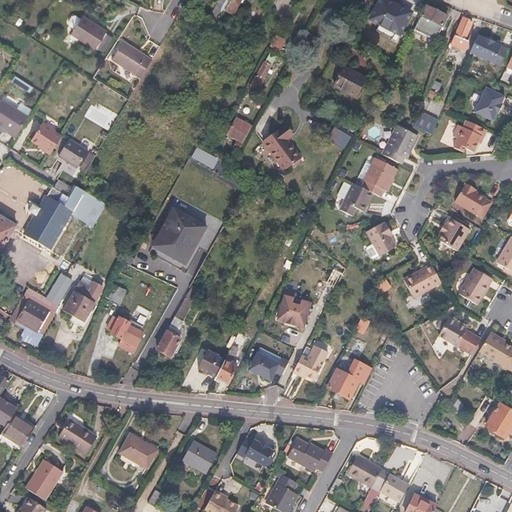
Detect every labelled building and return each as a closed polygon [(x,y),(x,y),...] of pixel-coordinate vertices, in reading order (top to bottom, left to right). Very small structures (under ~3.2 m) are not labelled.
[(219,0),(212,15),(217,18),(221,9),(226,0),(219,0)] [(226,0),(221,9),(232,15),(240,0),(226,0)] [(409,13),(382,0),(378,0),(368,21),(390,32),(389,34),(397,38),(409,13)] [(447,17),(425,6),(414,29),(435,40),(447,17)] [(107,31),(83,15),(80,19),(74,29),(70,34),(94,50),(96,47),(102,51),(111,37),(105,33),(107,31)] [(217,18),(212,15),(208,22),(217,27),(221,20),(217,18)] [(74,29),(80,19),(76,16),(71,16),(68,22),(69,26),(74,29)] [(473,23),(465,20),(452,46),(464,51),(468,43),(464,41),(473,23)] [(290,25),(283,21),(278,31),(285,35),(290,25)] [(485,38),(477,35),(470,51),(499,65),(507,48),(495,43),(496,41),(486,37),(485,38)] [(284,43),(274,38),(269,46),(279,52),(284,43)] [(151,60),(122,43),(111,62),(140,80),(151,60)] [(266,62),(265,62),(256,77),(251,86),(258,90),(271,65),(266,62)] [(364,79),(344,66),(332,85),(353,98),(364,79)] [(494,89),(485,85),(473,109),(492,118),(496,111),(498,112),(503,102),(500,101),(504,94),(494,89)] [(29,116),(2,99),(0,102),(0,123),(10,130),(8,133),(16,137),(29,116)] [(437,122),(419,114),(413,126),(431,135),(437,122)] [(253,127),(237,118),(228,135),(238,140),(234,148),(239,151),(253,127)] [(460,124),(454,135),(458,137),(454,146),(463,150),(465,147),(472,150),(477,140),(480,134),(483,136),(486,129),(467,120),(464,126),(460,124)] [(57,129),(44,121),(32,140),(44,148),(43,150),(51,155),(63,135),(56,131),(57,129)] [(397,126),(395,129),(382,154),(400,163),(403,157),(405,159),(417,137),(397,126)] [(283,127),(261,142),(281,170),(298,159),(285,140),(290,137),(283,127)] [(327,140),(344,150),(351,138),(335,128),(327,140)] [(90,150),(70,138),(59,156),(79,168),(90,150)] [(96,155),(91,153),(81,170),(85,173),(96,155)] [(397,169),(375,157),(363,180),(365,180),(362,187),(373,192),(381,197),(384,190),(386,191),(397,169)] [(362,187),(353,182),(340,209),(352,215),(356,207),(363,211),(373,192),(362,187)] [(24,234),(50,249),(54,244),(72,212),(84,191),(77,187),(73,184),(67,195),(51,185),(39,208),(32,204),(28,211),(35,215),(24,234)] [(463,184),(452,203),(480,219),(490,203),(484,200),(484,198),(472,191),(473,190),(463,184)] [(105,203),(84,191),(72,212),(93,224),(105,203)] [(217,236),(173,210),(151,247),(169,257),(165,263),(177,270),(181,262),(190,267),(201,249),(207,252),(217,236)] [(0,216),(0,251),(5,242),(6,243),(7,241),(6,240),(14,228),(15,225),(0,216)] [(445,226),(446,226),(442,234),(441,233),(436,241),(455,252),(468,229),(449,218),(445,226)] [(382,221),(365,230),(372,243),(377,254),(378,255),(395,246),(388,232),(390,231),(385,222),(383,223),(382,221)] [(511,237),(510,236),(494,262),(511,272),(511,237)] [(377,254),(372,243),(366,246),(365,248),(369,256),(372,257),(377,254)] [(123,254),(119,262),(146,274),(149,266),(134,259),(123,254)] [(411,270),(402,275),(412,295),(439,280),(435,273),(429,261),(417,268),(418,269),(412,272),(411,270)] [(492,279),(473,269),(458,294),(477,305),(492,279)] [(90,288),(93,283),(82,278),(80,282),(90,288)] [(90,288),(80,282),(64,310),(83,321),(93,303),(101,288),(93,283),(90,288)] [(126,291),(111,284),(104,300),(119,307),(126,291)] [(181,326),(195,299),(187,295),(174,319),(177,320),(175,323),(181,326)] [(312,304),(282,295),(274,321),(304,330),(312,304)] [(49,312),(27,301),(18,320),(27,325),(26,328),(38,333),(49,312)] [(112,330),(111,333),(122,339),(119,344),(133,352),(144,334),(130,325),(132,322),(121,316),(119,319),(114,316),(108,328),(112,330)] [(368,321),(361,317),(356,326),(364,330),(368,321)] [(449,317),(448,319),(466,330),(468,327),(449,317)] [(466,330),(448,319),(438,336),(470,355),(481,338),(466,330)] [(181,328),(172,322),(156,350),(170,358),(184,333),(179,331),(181,328)] [(488,334),(478,351),(509,369),(511,366),(511,347),(502,342),(495,338),(497,336),(492,333),(489,335),(488,334)] [(243,338),(236,334),(225,357),(215,377),(214,380),(227,386),(238,363),(235,362),(234,364),(230,362),(228,366),(225,364),(228,359),(231,360),(243,338)] [(300,356),(292,372),(300,376),(301,374),(306,376),(314,381),(328,354),(313,346),(311,350),(307,359),(300,356)] [(225,357),(209,347),(198,369),(215,377),(225,357)] [(307,359),(311,350),(304,347),(300,356),(307,359)] [(247,371),(270,382),(274,372),(280,375),(287,362),(280,359),(277,364),(255,354),(247,371)] [(356,359),(349,374),(365,382),(372,368),(356,359)] [(349,374),(337,368),(327,388),(349,399),(359,379),(349,374)] [(0,396),(10,382),(1,376),(0,376),(0,396)] [(11,389),(8,387),(0,398),(0,416),(14,394),(9,391),(11,389)] [(511,410),(502,404),(488,428),(505,438),(511,429),(511,430),(511,410)] [(34,428),(14,415),(1,434),(22,447),(34,428)] [(113,420),(107,417),(104,422),(110,425),(113,420)] [(98,437),(70,421),(60,439),(88,455),(98,437)] [(144,446),(130,437),(119,455),(147,472),(159,452),(145,444),(144,446)] [(297,438),(287,457),(313,471),(315,468),(323,472),(333,454),(325,449),(324,451),(310,443),(309,444),(297,438)] [(252,444),(244,440),(236,456),(243,460),(244,458),(264,469),(273,454),(266,450),(266,449),(260,445),(259,446),(253,443),(252,444)] [(218,454),(194,441),(183,460),(207,474),(218,454)] [(383,467),(361,455),(351,474),(373,486),(383,467)] [(63,473),(43,461),(26,489),(44,501),(63,473)] [(411,481),(391,471),(381,489),(401,499),(411,481)] [(296,484),(281,476),(265,505),(278,511),(284,511),(289,505),(292,507),(298,497),(291,493),(296,484)] [(162,495),(156,491),(148,504),(155,508),(162,495)] [(221,496),(214,493),(203,511),(202,511),(233,511),(236,507),(225,501),(220,498),(221,496)] [(433,511),(436,506),(413,494),(403,511),(433,511)] [(21,511),(18,511),(44,511),(46,510),(29,499),(21,511)]
